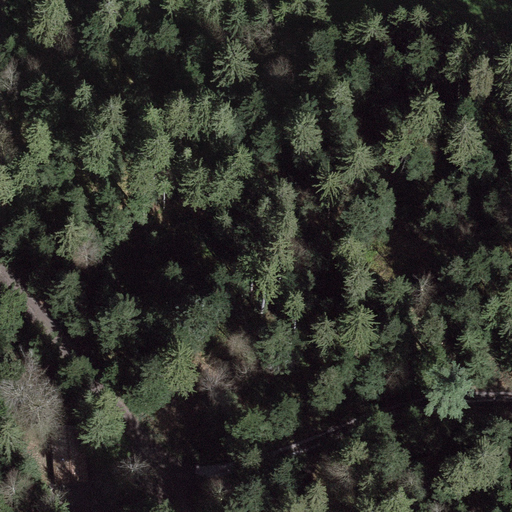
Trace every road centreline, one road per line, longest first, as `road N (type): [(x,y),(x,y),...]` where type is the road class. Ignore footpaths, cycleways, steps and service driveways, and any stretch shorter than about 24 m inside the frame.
road 1 (track): [(511,403),(422,394),(238,439),(138,438)]
road 2 (unclassified): [(0,267),(105,392),(177,511)]
